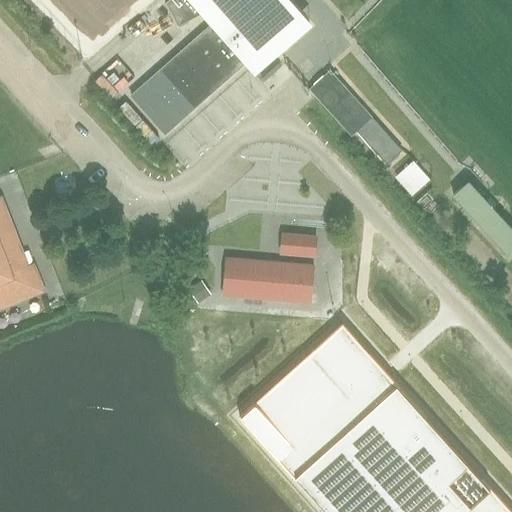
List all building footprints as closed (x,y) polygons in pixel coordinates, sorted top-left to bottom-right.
[(175,59),(131,97),(165,134),(208,97),(246,63),(255,74),(280,52),(280,53),(309,27),(287,2),(285,0),(170,0),(166,4),(179,28),(201,16),(204,15),(211,24),(212,26),(175,59)] [(325,77),(310,90),(316,96),(329,111),(352,136),(353,135),(358,132),(388,165),(403,152),(355,98),(331,71),(325,77)] [(0,306),(42,291),(33,267),(27,269),(1,200),(0,200),(0,306)] [(282,254),(315,256),(317,237),(283,234),(282,254)] [(226,259),(223,296),(312,303),(315,266),(226,259)] [(511,511),(342,323),(240,415),(326,511),(511,511)]
